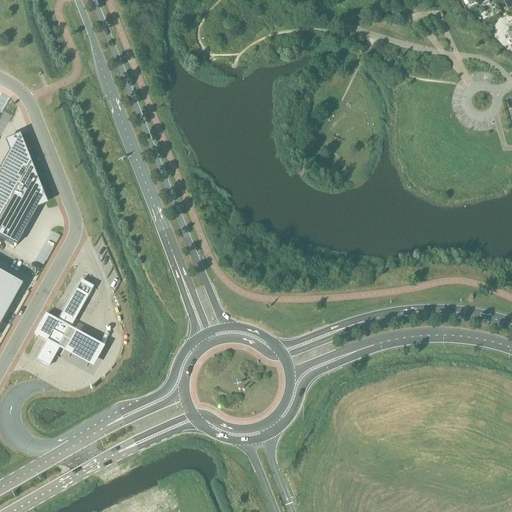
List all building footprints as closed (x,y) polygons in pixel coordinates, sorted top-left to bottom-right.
[(511,8),(511,0),(502,0),(508,11),(511,8)] [(43,198),(19,136),(0,169),(0,238),(15,247),(43,198)] [(0,324),(21,287),(0,275),(0,324)] [(90,290),(80,284),(76,291),(89,298),(93,291),(91,289),(90,290)] [(76,291),(63,313),(76,321),(89,298),(76,291)] [(58,322),(47,343),(38,358),(51,365),(60,349),(72,329),(76,321),(63,313),(58,322)] [(41,339),(47,343),(58,322),(53,318),(49,317),(46,315),(35,336),(38,337),(41,339)] [(105,347),(72,329),(60,349),(93,368),(105,347)] [(480,370),(441,383),(494,511),(497,511),(511,506),(511,393),(492,399),(480,370)]
